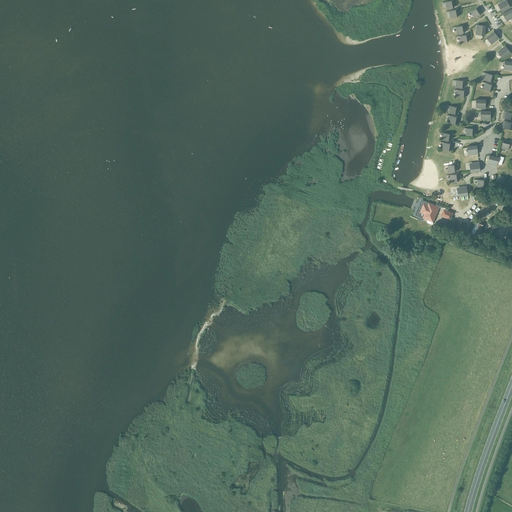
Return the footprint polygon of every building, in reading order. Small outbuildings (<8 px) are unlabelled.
[(447,9),(454,7),(453,0),(445,2),(447,9)] [(506,0),(505,0),(498,4),(502,12),(511,7),(506,0)] [(475,18),(481,14),(477,8),(471,12),(475,18)] [(451,18),(458,16),(457,9),(449,11),(451,18)] [(507,21),(511,18),(511,9),(503,13),(507,21)] [(456,27),(457,34),(465,32),(463,25),(456,27)] [(477,25),(476,35),(485,36),(486,26),(477,25)] [(491,44),(499,38),(494,31),(486,37),(491,44)] [(467,34),(460,36),(461,43),(469,41),(467,34)] [(505,46),(498,52),(503,59),(511,53),(505,46)] [(484,80),(492,82),(494,75),(486,73),(484,80)] [(484,90),(491,92),(493,85),(486,83),(484,90)] [(476,99),(476,106),(476,108),(486,108),(486,99),(476,99)] [(449,113),(456,114),(458,107),(450,106),(449,113)] [(481,111),(481,117),(481,119),(490,119),(491,111),(481,111)] [(511,113),(505,111),(503,117),(510,120),(511,113)] [(449,123),(457,124),(458,117),(450,116),(449,123)] [(502,127),(509,129),(511,122),(504,120),(502,127)] [(442,140),(450,141),(451,134),(443,133),(442,140)] [(503,141),(501,148),(508,150),(510,142),(503,141)] [(443,150),(450,151),(451,144),(444,143),(443,150)] [(468,155),(478,154),(478,153),(477,145),(467,146),(468,155)] [(489,155),(488,161),(487,163),(497,166),(499,157),(489,155)] [(479,162),(469,164),(471,172),(480,171),(479,162)] [(448,165),(449,172),(456,171),(455,164),(448,165)] [(450,175),(451,182),(459,181),(458,174),(450,175)] [(500,175),(496,181),(502,185),(506,179),(500,175)] [(467,186),(466,186),(457,188),(458,197),(468,195),(467,186)] [(425,202),(419,216),(433,221),(436,214),(435,214),(436,211),(437,211),(438,207),(425,202)] [(453,213),(447,210),(445,218),(450,220),(453,213)] [(475,234),(479,236),(483,225),(479,223),(475,234)]
